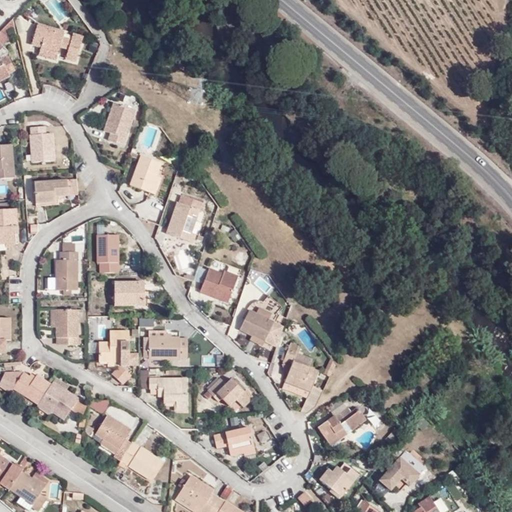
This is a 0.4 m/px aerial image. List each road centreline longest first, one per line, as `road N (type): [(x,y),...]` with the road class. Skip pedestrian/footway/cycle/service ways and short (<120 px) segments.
road 1 (residential): [(287,482),(246,492),(136,406),(30,341),(27,269),(37,242),(104,206)]
road 2 (residential): [(287,482),(306,457),(300,432),(249,364),(182,310),(137,227),(104,206)]
road 3 (secondary): [(511,198),(281,0)]
road 4 (residential): [(104,206),(67,114),(37,103),(0,121)]
road 5 (residential): [(0,426),(127,511)]
